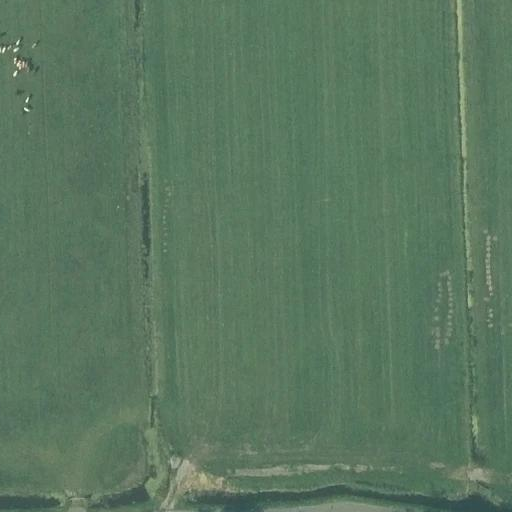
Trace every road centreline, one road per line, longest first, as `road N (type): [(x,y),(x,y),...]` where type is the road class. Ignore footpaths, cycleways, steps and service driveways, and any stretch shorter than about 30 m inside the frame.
road 1 (track): [(179,296),(187,408),(208,461),(369,458),(511,474)]
road 2 (track): [(53,246),(78,511)]
